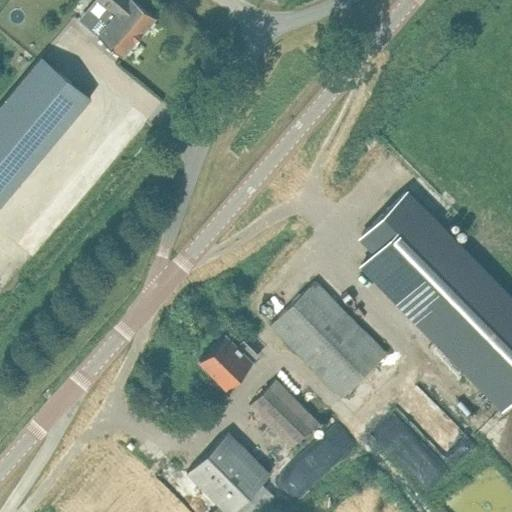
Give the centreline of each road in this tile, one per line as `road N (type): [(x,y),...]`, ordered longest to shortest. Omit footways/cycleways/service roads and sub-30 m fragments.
road 1 (secondary): [(146,303),(412,0)]
road 2 (unclassified): [(146,303),(204,137),(261,29)]
road 3 (secondary): [(57,403),(146,303)]
road 4 (unclassified): [(7,511),(55,436),(57,403)]
